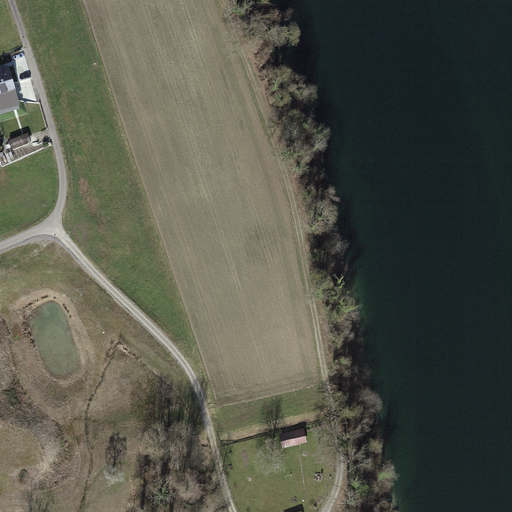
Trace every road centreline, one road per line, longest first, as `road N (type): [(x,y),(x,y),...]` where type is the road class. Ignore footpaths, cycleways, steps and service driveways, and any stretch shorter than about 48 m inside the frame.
road 1 (track): [(324,511),(340,462),(291,184),(222,0)]
road 2 (track): [(51,223),(190,369),(233,511)]
road 3 (residential): [(0,246),(51,223),(62,196),(61,164),(28,50)]
